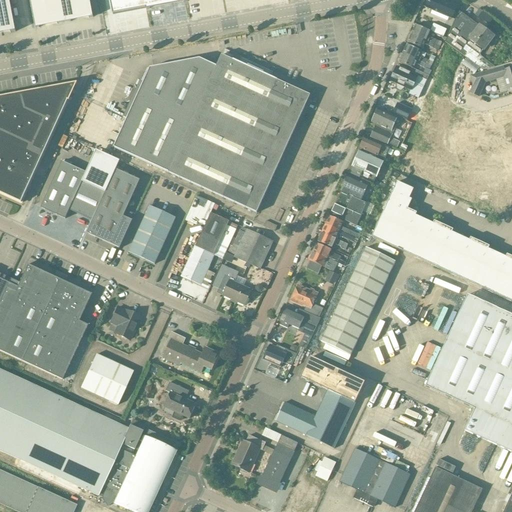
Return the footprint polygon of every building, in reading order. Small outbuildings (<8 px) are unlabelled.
[(0,0),(0,33),(11,32),(11,34),(16,34),(10,0),(0,0)] [(30,0),(35,28),(39,28),(39,25),(57,22),(57,24),(71,22),(70,19),(89,16),(89,18),(93,17),(89,0),(30,0)] [(110,0),(113,13),(183,0),(110,0)] [(457,7),(441,0),(429,0),(426,8),(443,15),(452,19),(453,18),(457,7)] [(456,19),(446,43),(464,56),(466,54),(462,51),(466,46),(463,44),(478,25),(462,13),(457,20),(456,19)] [(431,32),(417,25),(413,34),(441,47),(443,43),(429,36),(431,32)] [(466,46),(462,51),(466,54),(464,56),(484,71),(495,68),(479,55),(483,50),(484,51),(495,37),(481,27),(480,27),(478,25),(463,44),(466,46)] [(409,43),(423,49),(426,44),(439,50),(441,47),(413,34),(409,43)] [(408,45),(404,54),(432,66),(434,62),(420,56),(422,52),(408,45)] [(404,54),(400,63),(412,68),(415,69),(417,64),(430,70),(432,66),(404,54)] [(151,68),(114,148),(169,173),(169,174),(257,214),(311,95),(223,55),(218,67),(200,59),(151,68)] [(435,79),(428,93),(434,95),(444,100),(460,67),(439,57),(430,76),(435,79)] [(398,67),(391,81),(397,84),(397,85),(397,90),(401,92),(404,89),(405,87),(412,91),(416,83),(424,86),(425,84),(429,76),(415,69),(412,68),(411,69),(410,71),(410,73),(399,68),(398,67)] [(479,97),(485,83),(504,77),(509,93),(511,91),(511,69),(504,71),(503,67),(474,75),(476,80),(470,93),(479,97)] [(0,193),(22,204),(76,86),(0,99),(0,193)] [(428,94),(420,112),(431,117),(433,111),(428,109),(434,96),(428,94)] [(434,96),(428,109),(433,111),(439,114),(445,101),(434,96)] [(445,101),(439,114),(445,116),(450,103),(445,101)] [(450,103),(445,116),(450,118),(456,106),(450,103)] [(397,104),(392,113),(408,120),(412,111),(397,104)] [(456,106),(450,118),(455,121),(461,108),(456,106)] [(372,117),(371,121),(373,122),(392,131),(398,117),(379,108),(379,109),(376,109),(374,113),(376,114),(375,117),(372,117)] [(461,108),(455,121),(461,123),(467,111),(461,108)] [(511,119),(509,108),(503,109),(507,123),(511,121),(511,119)] [(503,109),(497,111),(501,124),(507,123),(503,109)] [(467,111),(461,123),(466,126),(472,113),(467,111)] [(497,111),(491,113),(495,126),(501,124),(497,111)] [(420,112),(418,117),(428,122),(431,117),(420,112)] [(472,113),(466,126),(472,128),(478,116),(472,113)] [(491,113),(486,114),(490,128),(495,126),(491,113)] [(486,114),(480,116),(484,129),(490,128),(486,114)] [(418,117),(415,123),(426,128),(428,122),(418,117)] [(415,123),(413,128),(424,133),(426,128),(415,123)] [(392,135),(375,127),(370,138),(388,146),(392,135)] [(413,128),(410,134),(421,139),(424,133),(413,128)] [(441,129),(429,155),(484,180),(487,172),(482,170),(485,164),(479,162),(480,160),(484,162),(486,157),(482,155),(485,149),(441,129)] [(410,134),(408,139),(419,144),(421,139),(410,134)] [(360,151),(358,155),(382,167),(390,148),(366,137),(361,149),(362,149),(361,152),(360,151)] [(493,162),(487,164),(491,177),(511,170),(511,141),(489,148),(493,162)] [(350,174),(374,185),(382,167),(358,155),(352,167),(353,167),(350,174)] [(63,162),(42,208),(65,219),(69,210),(93,221),(112,178),(116,170),(93,159),(89,168),(87,173),(86,173),(63,162)] [(407,160),(402,173),(407,175),(413,163),(407,160)] [(413,163),(407,175),(413,178),(418,165),(413,163)] [(418,165),(413,178),(418,180),(424,168),(418,165)] [(424,168),(418,180),(424,183),(429,170),(424,168)] [(93,221),(87,233),(120,248),(133,221),(124,217),(140,181),(116,170),(112,178),(93,221)] [(429,170),(424,183),(429,185),(435,172),(429,170)] [(435,172),(429,185),(435,188),(440,175),(435,172)] [(369,184),(349,175),(331,214),(351,223),(351,224),(357,227),(367,203),(362,200),(369,184)] [(440,175),(435,188),(440,190),(446,177),(440,175)] [(446,177),(440,190),(446,193),(451,180),(446,177)] [(451,180),(446,193),(451,195),(457,182),(451,180)] [(409,199),(413,190),(397,182),(371,237),(511,302),(511,257),(506,255),(505,258),(488,250),(489,247),(470,238),(469,241),(451,233),(453,230),(434,221),(433,224),(415,216),(416,213),(407,209),(412,200),(409,199)] [(457,182),(451,195),(457,197),(462,185),(457,182)] [(462,185),(457,197),(462,200),(468,187),(462,185)] [(468,187),(462,200),(468,202),(473,190),(468,187)] [(473,190),(468,202),(473,205),(479,192),(473,190)] [(479,192),(473,205),(479,207),(484,195),(479,192)] [(511,204),(508,193),(503,194),(507,208),(511,206),(511,204)] [(503,194),(497,196),(501,209),(507,208),(503,194)] [(484,195),(479,207),(484,210),(490,197),(484,195)] [(497,196),(491,198),(495,211),(501,209),(497,196)] [(195,199),(185,221),(204,229),(213,210),(217,211),(219,207),(196,197),(196,200),(195,199)] [(175,218),(150,207),(129,252),(154,264),(175,218)] [(223,260),(237,227),(230,223),(230,222),(212,214),(196,247),(194,246),(180,277),(200,286),(214,256),(223,260)] [(330,216),(326,225),(356,238),(358,234),(342,227),(344,223),(330,216)] [(348,246),(348,245),(336,239),(338,236),(354,243),(356,238),(326,225),(322,234),(348,246)] [(261,269),(274,242),(248,230),(242,227),(232,248),(230,247),(226,254),(236,258),(261,269)] [(341,248),(346,251),(348,246),(322,234),(319,242),(332,248),(334,244),(342,247),(341,248)] [(341,257),(334,254),(333,256),(329,255),(331,250),(317,244),(314,253),(338,264),(339,260),(341,257)] [(351,356),(396,263),(366,248),(321,342),(351,356)] [(314,253),(310,261),(322,267),(334,272),(338,264),(314,253)] [(87,326),(78,322),(91,295),(27,265),(19,283),(0,274),(0,351),(61,380),(87,326)] [(212,286),(219,289),(225,276),(235,280),(237,276),(238,273),(222,266),(212,286)] [(333,286),(338,276),(329,272),(325,282),(333,286)] [(245,306),(253,290),(234,282),(235,281),(235,280),(225,276),(219,289),(217,293),(222,296),(231,300),(230,302),(236,305),(237,303),(245,306)] [(433,276),(431,280),(457,292),(458,288),(433,276)] [(298,287),(292,300),(306,306),(304,312),(319,319),(323,309),(313,305),(317,296),(298,287)] [(511,511),(511,315),(468,295),(425,386),(475,409),(464,431),(511,453),(511,498),(509,505),(505,511),(511,511)] [(115,334),(130,340),(140,318),(118,308),(111,323),(118,326),(115,334)] [(320,319),(319,319),(304,312),(301,317),(297,315),(287,311),(282,322),(280,326),(287,329),(289,325),(294,327),(296,328),(299,330),(313,336),(320,319)] [(180,366),(181,364),(186,366),(192,350),(183,346),(186,339),(171,333),(160,357),(180,366)] [(265,361),(281,368),(283,363),(290,367),(295,356),(271,346),(265,361)] [(202,355),(193,351),(192,350),(186,366),(201,373),(204,367),(212,371),(219,355),(205,348),(202,355)] [(80,389),(117,406),(133,372),(95,355),(80,389)] [(285,403),(277,422),(308,436),(308,437),(335,449),(346,425),(352,413),(356,404),(355,403),(365,383),(311,358),(301,378),(329,391),(317,417),(285,403)] [(0,371),(0,451),(99,497),(98,498),(101,500),(107,507),(108,507),(111,504),(112,504),(130,511),(151,511),(153,509),(153,508),(149,507),(161,480),(174,452),(177,445),(147,431),(144,438),(140,436),(144,427),(131,421),(128,428),(127,430),(0,371)] [(182,418),(181,417),(181,416),(189,420),(196,405),(185,400),(189,392),(170,383),(166,392),(170,394),(164,408),(175,413),(172,419),(179,422),(181,422),(182,421),(183,419),(182,418)] [(248,473),(259,450),(262,451),(264,446),(265,444),(249,436),(246,443),(243,442),(232,465),(248,473)] [(263,476),(259,484),(276,492),(280,484),(294,453),(295,452),(278,444),(277,444),(274,451),(272,456),(263,476)] [(356,450),(341,484),(359,492),(355,499),(375,508),(379,501),(396,509),(411,475),(390,465),(368,455),(356,450)] [(325,458),(316,477),(327,482),(336,463),(325,458)] [(436,466),(452,474),(455,468),(439,460),(436,466)] [(449,511),(455,500),(463,481),(436,468),(415,511),(449,511)] [(0,504),(17,511),(73,511),(76,505),(0,470),(0,504)] [(472,511),(483,490),(463,481),(455,500),(449,511),(472,511)]
